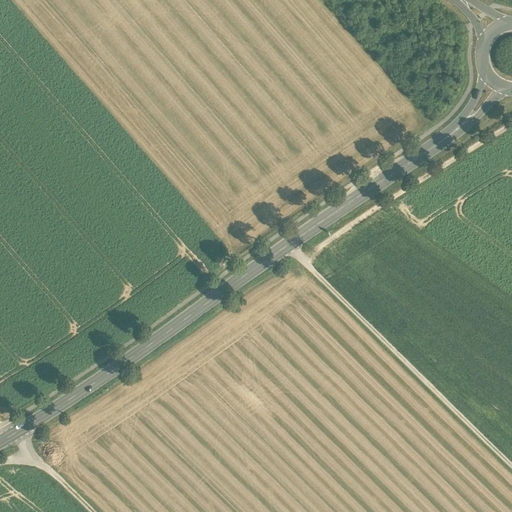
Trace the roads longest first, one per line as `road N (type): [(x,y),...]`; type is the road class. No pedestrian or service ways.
road 1 (secondary): [(498,81),(453,134),(0,440)]
road 2 (track): [(290,241),(511,465)]
road 3 (track): [(305,260),(511,126)]
road 4 (track): [(0,426),(91,511)]
